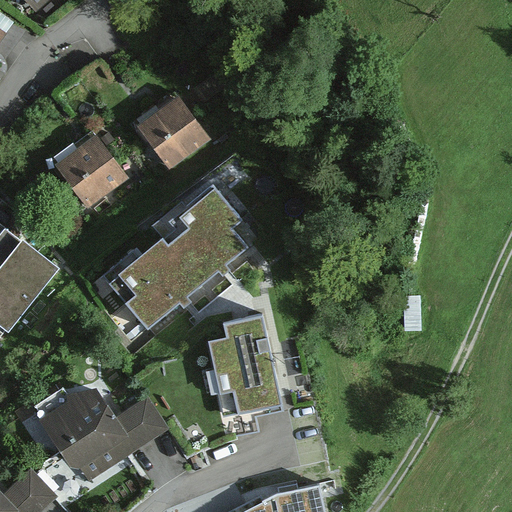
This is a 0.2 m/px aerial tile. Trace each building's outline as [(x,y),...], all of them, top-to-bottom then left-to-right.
[(23,0),(32,9),(42,0),(23,0)] [(211,140),(177,96),(135,128),(170,172),(211,140)] [(128,178),(95,134),(52,166),(65,182),(58,187),(70,203),(77,198),(86,210),(128,178)] [(158,232),(164,239),(202,286),(247,251),(230,231),(241,222),(214,188),(158,232)] [(0,329),(6,334),(58,269),(21,239),(19,241),(0,225),(0,329)] [(202,286),(164,239),(141,258),(135,251),(103,277),(146,331),(202,286)] [(228,335),(211,338),(224,410),(278,401),(263,316),(226,322),(228,335)] [(87,483),(168,431),(147,398),(111,421),(93,392),(62,398),(63,406),(38,422),(68,470),(79,470),(87,483)] [(0,511),(41,511),(55,500),(28,471),(0,495),(0,511)] [(280,495),(242,511),(324,511),(319,485),(280,495)]
